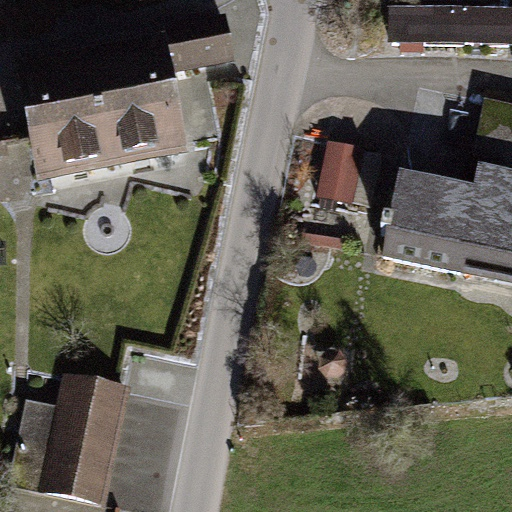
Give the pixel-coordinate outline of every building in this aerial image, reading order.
[(511,10),(390,11),(390,50),(511,50),(511,10)] [(89,55),(115,177),(188,161),(170,78),(236,64),(226,17),(153,33),(154,41),(89,55)] [(115,177),(89,55),(13,71),(40,193),(115,177)] [(511,112),(482,108),(473,161),(511,168),(511,112)] [(350,205),(362,150),(332,143),(320,198),(350,205)] [(511,181),(472,173),(467,197),(395,182),(379,260),(511,287),(511,181)] [(127,395),(67,383),(60,416),(30,410),(14,486),(105,504),(127,395)] [(170,511),(195,404),(143,392),(115,511),(170,511)]
